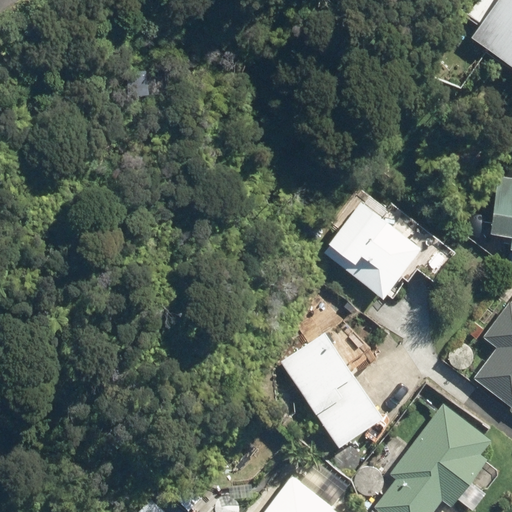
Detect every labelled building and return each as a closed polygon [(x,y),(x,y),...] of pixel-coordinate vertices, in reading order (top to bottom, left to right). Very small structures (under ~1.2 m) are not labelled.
[(480,21),(469,36),(511,66),(511,0),(474,0),(466,12),(480,21)] [(487,233),(508,235),(506,249),(511,249),(511,174),(496,172),(487,233)] [(371,187),(322,252),(384,299),(411,264),(433,281),(456,251),(371,187)] [(482,335),(495,345),(472,377),(511,406),(511,300),(511,302),(508,300),(482,335)] [(344,362),(369,345),(343,318),(323,332),(321,329),(277,359),(335,443),(379,413),(344,362)] [(473,322),(466,331),(475,338),(483,329),(473,322)] [(441,402),(389,471),(396,477),(374,507),(380,511),(430,511),(441,498),(451,506),(487,458),(480,453),(491,439),(441,402)] [(337,511),(330,506),(348,483),(314,458),(298,479),(291,473),(262,511),(337,511)] [(176,497),(187,509),(200,498),(188,486),(176,497)] [(153,497),(138,511),(162,511),(166,509),(153,497)]
